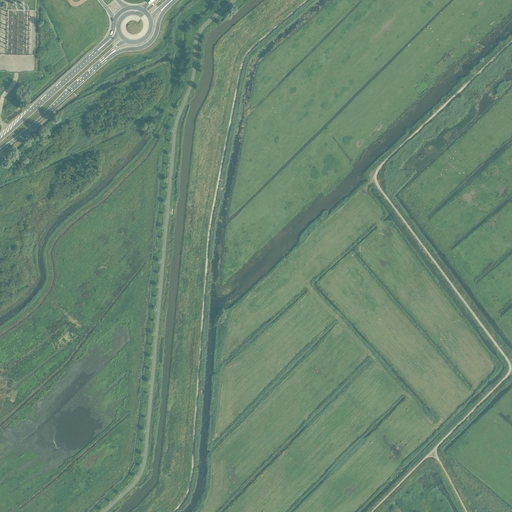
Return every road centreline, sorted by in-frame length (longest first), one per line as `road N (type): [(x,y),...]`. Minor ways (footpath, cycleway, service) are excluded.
road 1 (primary): [(0,151),(111,54)]
road 2 (primary): [(98,51),(0,141)]
